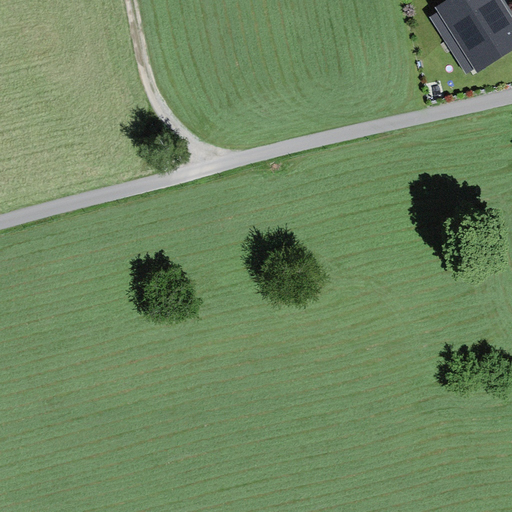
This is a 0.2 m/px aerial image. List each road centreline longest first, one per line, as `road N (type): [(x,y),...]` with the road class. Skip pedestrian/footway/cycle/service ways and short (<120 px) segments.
road 1 (unclassified): [(0,221),(511,98)]
road 2 (track): [(217,164),(160,104),(132,0)]
